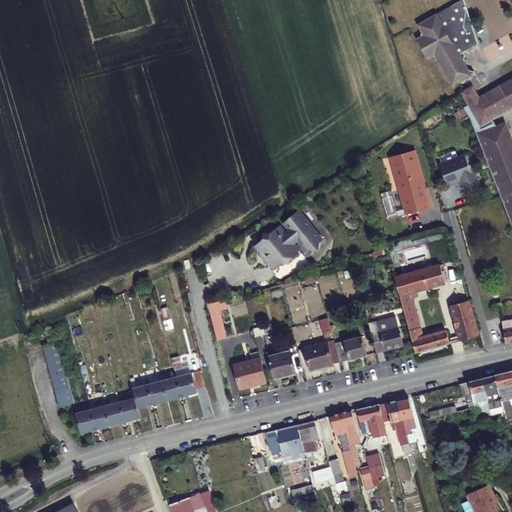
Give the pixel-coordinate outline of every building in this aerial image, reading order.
[(479,46),(466,4),(422,30),(428,40),(420,45),(431,62),(438,57),(457,89),(478,76),(477,74),(470,73),(464,61),(467,56),(466,53),(479,46)] [(463,100),(457,103),(466,118),(499,197),(511,223),(511,153),(500,129),(492,133),(488,123),(511,109),(511,81),(477,102),(470,91),(461,97),(463,100)] [(410,150),(385,157),(402,214),(429,206),(425,193),(423,193),(422,188),(410,150)] [(467,166),(462,156),(437,166),(446,187),(458,181),(463,192),(478,186),(469,165),(467,166)] [(259,243),(253,248),(261,257),(263,256),(266,260),(266,263),(273,272),(278,267),(285,268),(285,262),(294,254),(289,248),(293,245),(303,257),(306,255),(315,256),(315,248),(318,245),(294,215),(279,227),(284,234),(280,237),(275,230),(266,238),(260,238),(259,243)] [(393,278),(416,353),(449,344),(444,329),(422,336),(410,297),(417,295),(416,289),(444,281),(439,264),(393,278)] [(466,301),(450,305),(461,340),(477,335),(466,301)] [(226,302),(208,307),(218,343),(226,341),(219,313),(228,310),(226,302)] [(369,325),(377,352),(403,345),(395,318),(369,325)] [(319,321),(323,333),(324,339),(333,336),(328,319),(319,321)] [(261,329),(253,331),(255,338),(263,336),(261,329)] [(335,343),(340,362),(366,355),(360,336),(335,343)] [(335,343),(334,341),(306,349),(312,370),(340,362),(335,343)] [(70,403),(54,344),(39,349),(55,408),(70,403)] [(303,373),(297,349),(270,357),(276,381),(303,373)] [(241,392),(267,384),(261,361),(234,368),(241,392)] [(199,368),(191,371),(195,386),(204,384),(199,368)] [(178,374),(184,394),(196,391),(195,386),(191,371),(178,374)] [(511,372),(493,378),(496,390),(499,405),(501,412),(488,415),(490,420),(501,417),(503,424),(511,422),(506,403),(511,401),(511,372)] [(178,374),(162,379),(168,398),(184,394),(178,374)] [(480,381),(483,393),(496,390),(493,378),(480,381)] [(168,398),(162,379),(147,383),(153,403),(168,398)] [(472,411),(487,408),(483,393),(480,381),(460,386),(463,400),(456,402),(457,409),(446,411),(448,417),(472,411)] [(138,407),(153,403),(147,383),(132,387),(134,394),(138,407)] [(138,407),(134,394),(118,399),(123,420),(140,415),(138,407)] [(118,399),(103,402),(109,424),(123,420),(118,399)] [(88,407),(94,428),(109,424),(103,402),(88,407)] [(405,403),(395,406),(400,425),(405,442),(409,441),(407,434),(413,432),(405,403)] [(487,408),(488,415),(501,412),(499,405),(487,408)] [(400,425),(395,406),(378,411),(382,427),(389,425),(392,436),(395,435),(399,450),(401,450),(404,460),(409,458),(405,442),(400,425)] [(78,432),(94,428),(88,407),(72,411),(78,432)] [(377,408),(356,414),(359,427),(364,441),(371,440),(372,446),(386,442),(382,427),(378,411),(377,408)] [(487,408),(472,411),(474,418),(488,415),(487,408)] [(356,440),(349,415),(337,419),(345,444),(346,448),(348,456),(352,470),(360,467),(354,445),(356,440)] [(333,447),(345,444),(337,419),(327,421),(333,447)] [(311,427),(294,432),(301,455),(302,460),(315,456),(313,448),(316,447),(311,427)] [(278,461),(301,455),(294,432),(265,440),(270,460),(278,458),(278,461)] [(425,452),(422,439),(413,441),(416,454),(425,452)] [(349,485),(356,483),(352,470),(348,456),(346,448),(339,449),(349,485)] [(378,462),(365,465),(367,469),(371,487),(384,484),(378,462)] [(259,464),(249,467),(253,481),(263,478),(259,464)] [(364,492),(372,489),(371,487),(367,469),(358,471),(364,492)] [(334,490),(329,473),(311,478),(315,491),(322,489),(320,484),(327,483),(330,492),(334,490)] [(488,488),(466,498),(472,511),(496,511),(492,501),(494,501),(488,488)] [(313,497),(311,491),(288,498),(290,504),(313,497)] [(209,511),(204,497),(202,497),(198,499),(202,511),(209,511)] [(197,502),(167,511),(199,511),(200,511),(197,502)]
